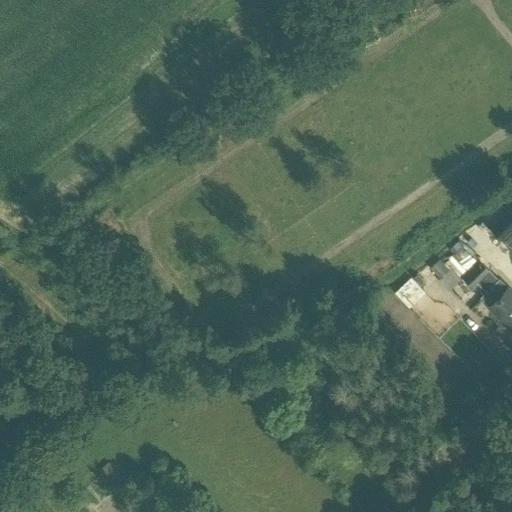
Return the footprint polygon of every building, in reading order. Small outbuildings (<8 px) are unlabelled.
[(507,210),(488,228),(499,238),(511,225),(511,204),(507,210)] [(453,235),(438,255),(455,268),(470,248),(453,235)] [(479,259),(462,277),(473,288),(478,283),(487,291),(481,297),(489,305),(488,306),(511,329),(511,291),(507,287),(499,279),(498,279),(479,259)] [(400,299),(414,283),(402,272),(388,288),(400,299)] [(314,341),(343,376),(367,356),(338,321),(314,341)] [(291,365),(296,374),(301,371),(305,377),(314,371),(305,356),(291,365)] [(329,480),(342,475),(334,455),(321,460),(329,480)] [(120,476),(128,485),(137,477),(128,468),(120,476)]
